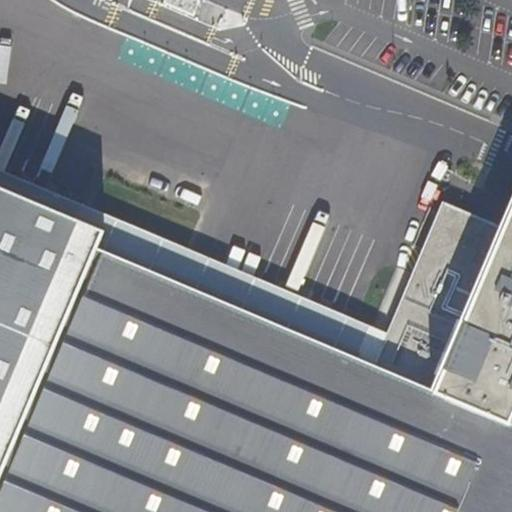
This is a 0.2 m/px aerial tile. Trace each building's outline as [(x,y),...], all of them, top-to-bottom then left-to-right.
[(197,3),(190,0),(162,0),(159,8),(189,21),(197,3)] [(126,153),(116,176),(145,188),(155,165),(126,153)] [(0,511),(511,511),(511,425),(502,421),(511,398),(511,232),(444,204),(404,297),(409,299),(470,325),(440,395),(379,370),(102,253),(95,250),(102,231),(0,188),(0,511)] [(95,250),(102,253),(109,234),(102,231),(95,250)] [(387,351),(109,234),(102,253),(379,370),(387,351)] [(409,299),(387,351),(379,370),(440,395),(470,325),(409,299)]
